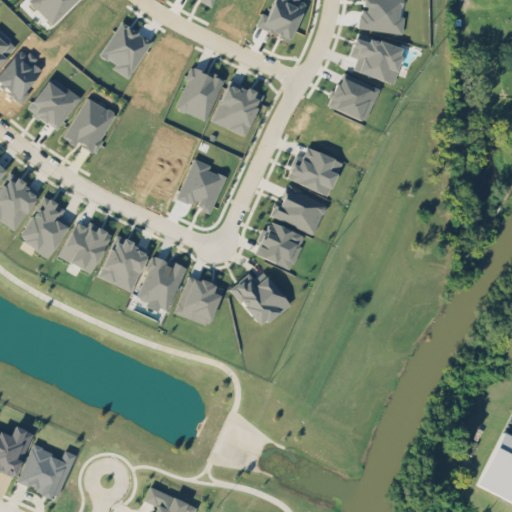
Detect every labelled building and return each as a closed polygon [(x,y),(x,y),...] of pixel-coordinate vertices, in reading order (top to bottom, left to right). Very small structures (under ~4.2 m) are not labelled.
[(26,0),(51,24),(75,0),(26,0)] [(351,69),(390,82),(402,47),(355,31),(347,54),(355,57),(351,69)] [(0,61),(14,45),(0,33),(0,61)] [(173,107),(205,120),(223,76),(208,70),(207,73),(190,66),(173,107)] [(377,86),(339,71),(326,106),(364,120),(377,86)] [(25,108),(54,129),(79,96),(50,75),(25,108)] [(210,121),(244,135),(261,92),(227,78),(210,121)] [(114,112),(84,96),(62,137),(75,144),(76,142),(93,152),(114,112)] [(326,194),(340,160),(304,146),(301,156),(294,153),(284,178),(326,194)] [(0,182),(0,220),(14,229),(38,190),(7,171),(0,182)] [(313,232),(325,200),(285,185),(279,201),(274,199),(268,216),(313,232)] [(47,256),(68,221),(58,215),(63,207),(41,194),(16,238),(47,256)] [(303,235),(267,219),(252,253),(289,268),(303,235)] [(57,257),(91,271),(108,231),(87,222),(85,226),(72,220),(57,257)] [(147,248),(113,234),(95,276),(129,290),(147,248)] [(184,265),(168,259),(167,261),(151,255),(133,299),(156,308),(158,306),(166,309),(184,265)] [(258,326),(288,303),(262,271),(252,279),(247,272),(228,287),(258,326)] [(221,286),(186,274),(172,312),(207,324),(221,286)] [(0,470),(13,475),(31,431),(13,424),(9,434),(0,430),(0,470)] [(511,435),(500,430),(476,486),(511,500),(511,435)] [(15,482),(55,497),(72,453),(62,449),(60,455),(30,444),(15,482)] [(191,511),(195,505),(147,486),(141,499),(152,504),(148,511),(191,511)]
